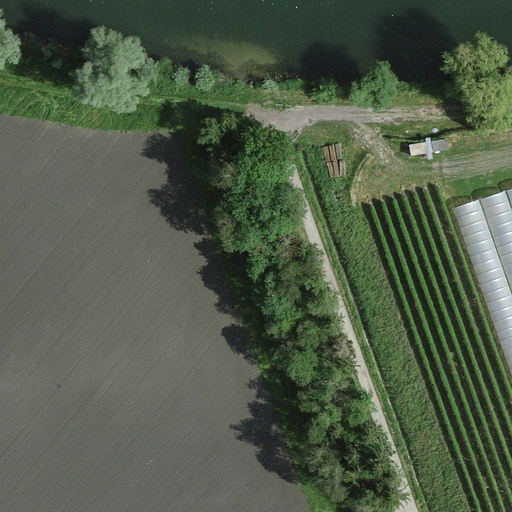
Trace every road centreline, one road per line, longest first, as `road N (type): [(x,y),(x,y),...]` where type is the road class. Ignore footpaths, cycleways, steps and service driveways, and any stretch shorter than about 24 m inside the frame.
road 1 (track): [(406,511),(266,109)]
road 2 (track): [(266,109),(0,73)]
road 3 (track): [(511,107),(445,114),(266,109)]
